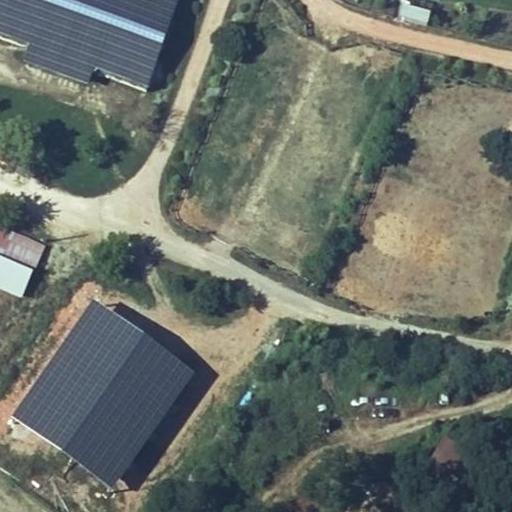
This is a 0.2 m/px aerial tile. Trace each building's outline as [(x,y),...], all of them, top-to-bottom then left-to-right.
[(0,0),(0,58),(37,72),(35,82),(97,103),(102,92),(158,111),(192,0),(0,0)] [(425,28),(429,13),(400,5),(396,20),(425,28)] [(0,300),(40,316),(58,269),(7,249),(6,237),(0,234),(0,300)] [(121,302),(113,313),(138,332),(146,321),(121,302)] [(55,389),(83,403),(93,384),(65,369),(55,389)] [(162,431),(158,442),(180,449),(184,438),(162,431)] [(428,477),(466,483),(472,447),(433,441),(428,477)] [(167,475),(172,463),(144,451),(139,463),(167,475)] [(122,511),(127,501),(112,495),(105,511),(122,511)]
